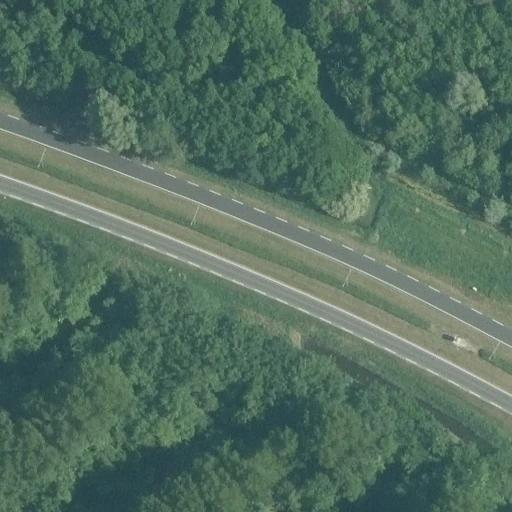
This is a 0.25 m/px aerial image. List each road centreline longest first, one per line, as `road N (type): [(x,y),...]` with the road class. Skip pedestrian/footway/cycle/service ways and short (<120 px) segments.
road 1 (tertiary): [(0,187),(308,305),(511,410)]
road 2 (tertiary): [(511,342),(324,247),(0,122)]
